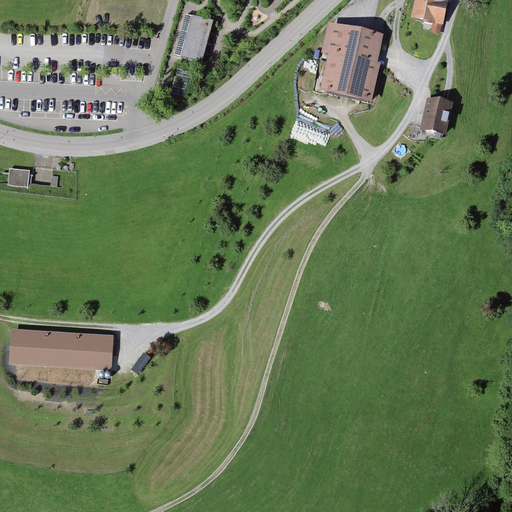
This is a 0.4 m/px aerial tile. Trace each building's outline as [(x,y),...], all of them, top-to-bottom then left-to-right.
[(415,0),(412,21),(433,25),(431,34),(441,36),(443,27),(446,26),(450,5),(447,4),(448,0),(415,0)] [(186,16),(174,58),(181,60),(171,94),(185,98),(192,75),(190,74),(193,62),(202,65),(213,24),(200,20),(186,16)] [(321,94),(372,106),(382,65),(379,65),(384,39),(329,27),(322,57),(329,58),(321,94)] [(419,132),(445,138),(452,106),(427,100),(419,132)] [(10,170),(9,184),(31,186),(32,171),(10,170)] [(51,177),(50,187),(58,188),(59,178),(51,177)] [(113,338),(11,332),(9,367),(111,373),(113,338)]
